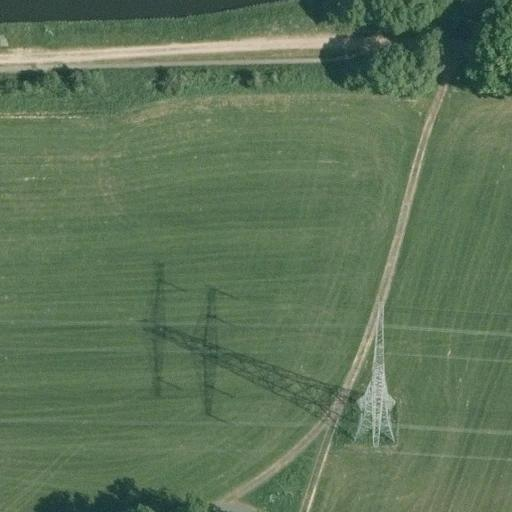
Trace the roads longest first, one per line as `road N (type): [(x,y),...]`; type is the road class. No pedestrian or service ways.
road 1 (track): [(392,38),(0,57)]
road 2 (track): [(343,401),(378,309),(452,43)]
road 3 (track): [(343,401),(228,509)]
road 4 (track): [(511,44),(392,38)]
